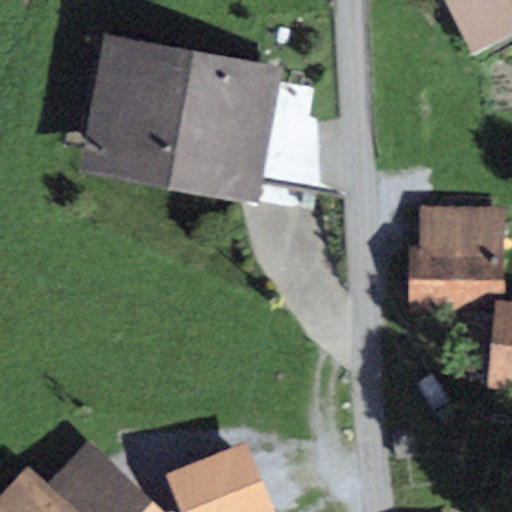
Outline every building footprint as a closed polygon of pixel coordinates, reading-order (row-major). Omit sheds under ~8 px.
[(511,37),(511,0),(451,0),(479,54),(511,37)] [(264,191),(285,61),(104,32),(83,162),(264,191)] [(411,242),(410,309),(493,310),(493,296),(507,297),(508,204),(419,203),(419,242),(411,242)] [(511,385),(511,297),(507,297),(493,296),(493,310),(489,385),(511,385)] [(0,511),(185,511),(99,434),(57,479),(39,462),(0,504),(0,511)] [(288,511),(257,436),(184,467),(202,511),(288,511)]
